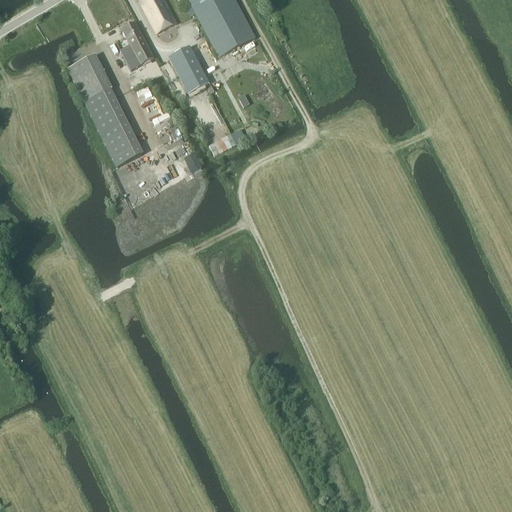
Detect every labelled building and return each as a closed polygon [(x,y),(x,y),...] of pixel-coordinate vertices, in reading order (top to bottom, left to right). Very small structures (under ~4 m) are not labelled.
[(135,0),(155,37),(175,27),(160,0),(135,0)] [(254,42),(240,16),(231,0),(185,0),(218,61),(254,42)] [(130,74),(153,62),(134,26),(122,33),(130,48),(120,53),(130,74)] [(187,97),(205,88),(186,52),(168,62),(187,97)] [(141,157),(110,93),(111,93),(95,59),(67,73),(115,170),(141,157)] [(245,143),(240,132),(229,138),(235,148),(245,143)]
